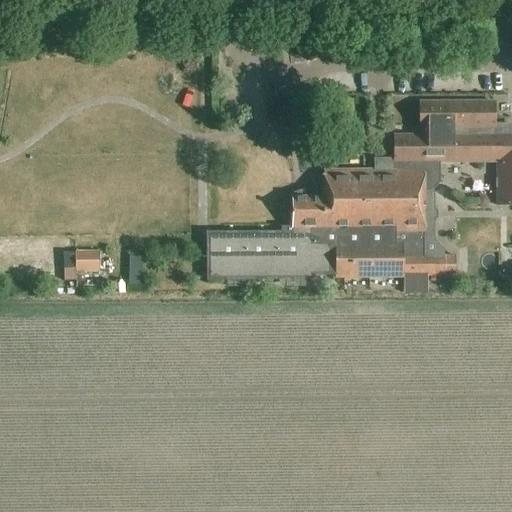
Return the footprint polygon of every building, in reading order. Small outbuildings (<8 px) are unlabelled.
[(238,96),(230,85),(217,94),(225,105),(238,96)] [(21,95),(24,109),(41,106),(38,92),(21,95)] [(403,279),(455,277),(455,257),(424,257),(424,193),(430,193),(439,183),(439,162),(499,162),(499,207),(511,207),(511,128),(497,129),(497,103),(418,103),(418,129),(415,129),(415,137),(393,137),(393,159),(393,171),(373,171),(323,172),(323,198),(291,198),(291,229),(282,229),(282,235),(215,235),(207,243),(207,279),(308,279),(308,275),(335,275),(335,279),(403,279)] [(373,171),(393,171),(393,159),(372,159),(373,171)] [(64,271),(64,283),(77,283),(77,274),(99,274),(99,251),(74,251),(73,269),(64,271)] [(141,284),(141,268),(128,268),(128,284),(141,284)]
